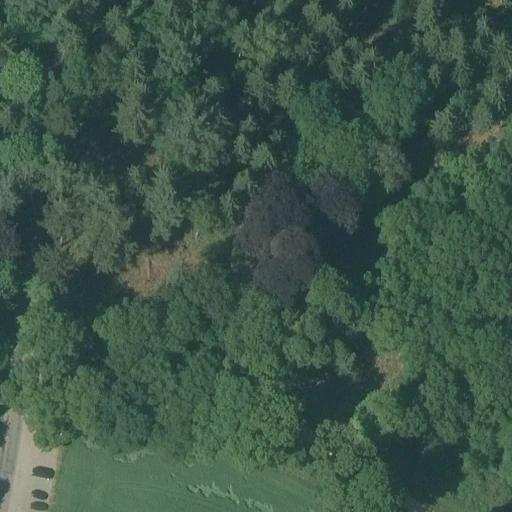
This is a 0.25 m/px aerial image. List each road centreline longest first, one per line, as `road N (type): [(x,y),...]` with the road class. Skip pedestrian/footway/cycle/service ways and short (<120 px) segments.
road 1 (tertiary): [(0,473),(24,297),(35,0)]
road 2 (track): [(416,511),(255,425),(13,387)]
